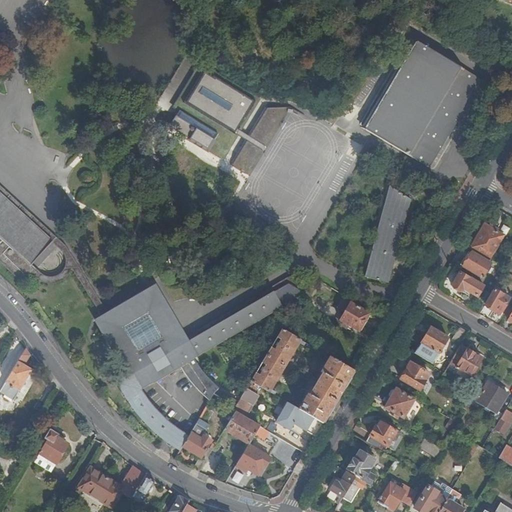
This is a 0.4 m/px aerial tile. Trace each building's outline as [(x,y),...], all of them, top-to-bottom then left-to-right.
[(481,79),(417,41),(365,130),(429,168),(481,79)] [(223,145),(255,92),(228,75),(195,129),(214,139),(223,145)] [(214,139),(195,129),(175,117),(169,128),(187,138),(185,141),(206,153),(214,139)] [(411,200),(390,186),(365,276),(388,282),(411,200)] [(0,261),(2,263),(10,271),(21,281),(33,270),(29,266),(51,241),(0,195),(0,261)] [(490,259),(503,235),(484,224),(470,247),(490,259)] [(292,256),(283,250),(279,258),(288,263),(292,256)] [(481,278),(489,264),(471,252),(462,267),(481,278)] [(477,296),(483,285),(460,271),(452,285),(462,291),(464,288),(477,296)] [(294,308),(303,292),(299,292),(289,287),(283,287),(275,291),(180,346),(175,336),(173,337),(155,304),(151,300),(146,300),(112,320),(110,323),(110,329),(131,363),(130,364),(135,372),(117,383),(136,412),(152,430),(164,441),(179,451),(181,447),(187,437),(171,424),(155,409),(139,390),(279,308),(283,309),(288,309),(294,308)] [(501,312),(509,298),(494,289),(485,305),(494,310),(495,308),(501,312)] [(344,311),(349,302),(343,298),(337,307),(344,311)] [(368,313),(349,302),(344,311),(339,319),(358,330),(368,313)] [(448,337),(430,326),(414,352),(432,363),(436,358),(441,357),(448,344),(445,342),(448,337)] [(460,345),(468,332),(459,326),(451,340),(460,345)] [(298,342),(300,338),(282,328),(251,380),(261,386),(269,390),(270,388),(298,342)] [(481,358),(460,345),(450,363),(470,376),(481,358)] [(31,355),(25,347),(0,389),(14,397),(32,368),(25,363),(31,355)] [(230,361),(224,352),(219,355),(225,364),(230,361)] [(322,422),(353,370),(329,356),(320,372),(321,373),(310,393),(308,393),(298,408),(322,422)] [(417,389),(427,372),(411,363),(407,370),(405,369),(399,378),(417,389)] [(201,395),(209,401),(211,398),(214,393),(217,388),(200,372),(189,380),(201,395)] [(511,413),(505,410),(511,398),(511,396),(488,382),(476,401),(484,406),(491,410),(495,412),(496,414),(498,411),(502,414),(500,418),(508,423),(511,417),(511,413)] [(227,395),(217,388),(214,393),(226,400),(236,406),(238,402),(236,400),(227,395)] [(235,410),(246,417),(258,395),(246,388),(238,402),(236,406),(237,407),(235,410)] [(404,417),(414,400),(396,389),(395,390),(392,391),(389,394),(391,397),(385,406),(393,411),(399,415),(404,417)] [(226,400),(214,393),(211,398),(223,405),(226,400)] [(466,410),(470,404),(465,401),(461,407),(466,410)] [(314,436),(322,422),(298,408),(288,402),(276,421),(288,429),(293,423),(314,436)] [(224,428),(236,436),(244,422),(247,418),(246,417),(235,410),(224,428)] [(496,414),(495,412),(492,418),(498,421),(500,418),(502,414),(498,411),(496,414)] [(498,421),(493,429),(503,436),(511,421),(511,417),(508,423),(500,418),(498,421)] [(191,469),(198,472),(206,459),(201,456),(211,440),(202,434),(209,424),(199,418),(187,437),(181,447),(198,458),(191,469)] [(458,424),(451,419),(446,427),(453,432),(458,424)] [(252,437),(259,425),(251,421),(249,424),(244,422),(236,436),(248,443),(252,437)] [(375,427),(366,442),(377,449),(381,443),(387,447),(392,438),(395,440),(399,433),(380,422),(377,428),(375,427)] [(264,428),(259,425),(252,437),(257,440),(264,428)] [(46,443),(36,459),(53,469),(68,443),(57,436),(58,434),(51,429),(43,442),(46,443)] [(443,449),(424,438),(418,448),(425,452),(431,456),(437,459),(443,449)] [(469,453),(472,455),(478,446),(471,442),(468,448),(471,450),(469,453)] [(377,449),(383,452),(387,447),(381,443),(377,449)] [(247,444),(236,462),(238,463),(248,469),(257,475),(269,457),(247,444)] [(511,449),(505,446),(498,458),(502,460),(511,465),(511,449)] [(355,477),(343,497),(350,502),(360,488),(358,486),(361,481),(368,485),(373,476),(367,472),(375,461),(359,451),(354,459),(352,459),(347,468),(356,475),(355,477)] [(427,461),(431,456),(425,452),(422,458),(427,461)] [(399,462),(395,460),(390,469),(394,471),(399,462)] [(246,473),(248,469),(238,463),(235,467),(246,473)] [(145,474),(132,464),(119,485),(90,468),(78,488),(110,508),(120,491),(131,497),(132,496),(145,474)] [(330,489),(343,497),(355,477),(346,472),(340,483),(335,480),(330,489)] [(154,480),(145,474),(132,496),(141,502),(154,480)] [(433,481),(430,487),(437,491),(436,493),(446,499),(452,490),(441,484),(440,485),(433,481)] [(400,499),(410,505),(417,493),(402,484),(399,489),(389,483),(378,502),(393,511),(400,499)] [(424,511),(426,510),(429,511),(438,511),(446,499),(436,493),(437,491),(430,487),(428,486),(414,508),(421,511),(424,511)] [(189,500),(178,495),(168,511),(169,511),(181,511),(187,502),(189,500)] [(446,499),(438,511),(460,511),(463,508),(446,499)] [(187,502),(181,511),(197,511),(196,511),(198,509),(187,502)] [(511,511),(511,509),(500,502),(494,511),(484,511),(483,511),(511,511)]
